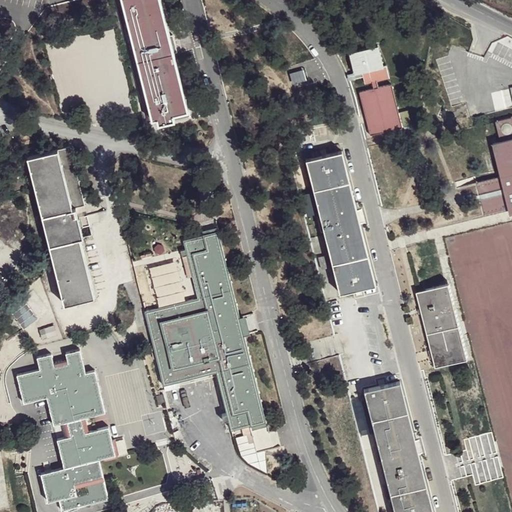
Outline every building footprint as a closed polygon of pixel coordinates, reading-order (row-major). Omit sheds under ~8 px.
[(117,0),(150,124),(155,123),(157,129),(172,124),(170,119),(185,113),(154,0),(117,0)] [(375,49),(347,55),(354,81),(361,79),(363,85),(369,83),(371,90),(358,94),(368,136),(401,128),(389,87),(376,89),(374,82),(386,78),(383,67),(380,68),(375,49)] [(185,113),(170,119),(172,124),(187,120),(185,113)] [(503,176),(476,183),(484,217),(511,209),(511,119),(494,124),(499,143),(496,145),(503,176)] [(339,154),(304,162),(340,295),(374,287),(339,154)] [(56,155),(26,162),(64,308),(93,301),(78,241),(82,240),(75,210),(70,212),(56,155)] [(217,234),(182,244),(184,253),(180,255),(180,259),(185,259),(196,301),(145,315),(163,386),(215,374),(226,417),(222,418),(224,425),(229,425),(231,432),(250,428),(265,424),(244,337),(240,320),(217,234)] [(445,287),(417,293),(436,369),(465,361),(445,287)] [(13,312),(24,328),(37,318),(25,303),(13,312)] [(38,374),(18,380),(26,407),(46,403),(54,429),(63,427),(65,442),(57,445),(63,471),(42,478),(48,504),(59,503),(63,511),(65,511),(89,504),(109,503),(100,465),(103,463),(104,465),(119,460),(112,447),(107,432),(88,435),(85,422),(104,416),(93,376),(86,378),(79,356),(65,359),(66,364),(54,366),(51,360),(37,364),(38,374)] [(432,511),(399,384),(364,393),(394,511),(432,511)]
